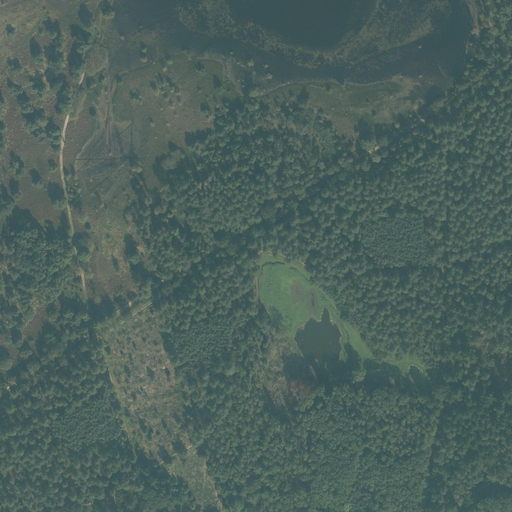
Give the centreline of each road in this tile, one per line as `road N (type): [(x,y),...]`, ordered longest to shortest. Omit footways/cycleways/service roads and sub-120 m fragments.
road 1 (track): [(511,55),(102,324)]
road 2 (track): [(108,0),(60,155),(97,328)]
road 3 (track): [(102,324),(147,490)]
